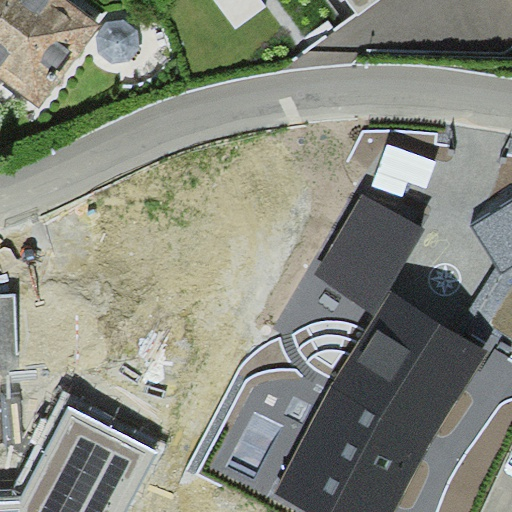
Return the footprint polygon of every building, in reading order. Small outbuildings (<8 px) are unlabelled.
[(69,0),(0,0),(0,64),(41,95),(97,20),(69,0)] [(272,210),(211,177),(158,263),(161,308),(199,328),(272,210)] [(314,274),(375,316),(390,290),(425,228),(365,192),(314,274)] [(274,492),(313,511),(396,511),(487,351),(390,290),(375,316),(274,492)] [(126,511),(154,454),(69,411),(21,499),(0,500),(0,511),(126,511)]
